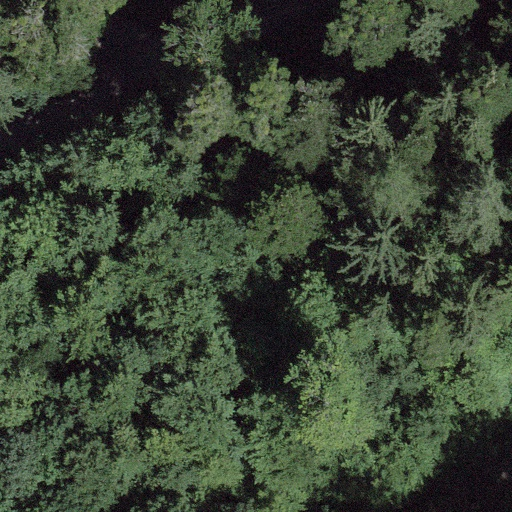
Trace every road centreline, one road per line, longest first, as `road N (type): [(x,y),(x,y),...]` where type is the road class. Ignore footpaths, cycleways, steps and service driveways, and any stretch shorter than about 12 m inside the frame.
road 1 (track): [(152,72),(316,0)]
road 2 (track): [(0,145),(152,72)]
